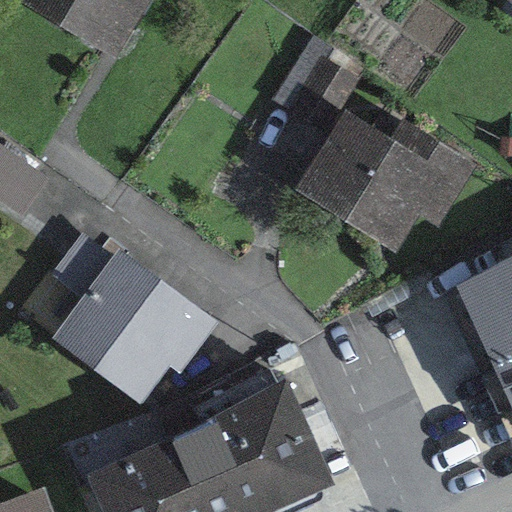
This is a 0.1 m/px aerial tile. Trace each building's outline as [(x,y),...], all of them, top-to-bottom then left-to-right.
[(150,0),(7,0),(118,57),(150,0)] [(323,57),(290,111),(326,134),(359,79),(323,57)] [(392,141),(345,111),(296,192),(397,255),(420,216),(440,228),(479,165),(404,120),(392,141)] [(0,201),(20,216),(48,178),(0,143),(0,201)] [(220,324),(120,249),(114,257),(85,235),(54,276),(84,299),(53,342),(141,407),(172,368),(181,376),(220,324)] [(277,511),(321,492),(336,486),(286,381),(214,420),(87,477),(103,511),(277,511)] [(52,511),(45,490),(0,506),(0,511),(52,511)] [(321,492),(277,511),(297,511),(325,500),(321,492)]
